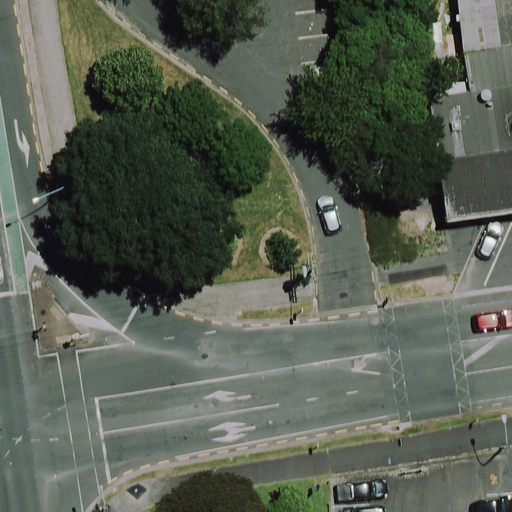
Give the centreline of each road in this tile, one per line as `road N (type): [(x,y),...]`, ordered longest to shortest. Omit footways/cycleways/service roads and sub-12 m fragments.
road 1 (primary): [(0,200),(95,297),(250,385)]
road 2 (tertiary): [(250,385),(511,345)]
road 3 (tertiary): [(1,425),(250,385)]
